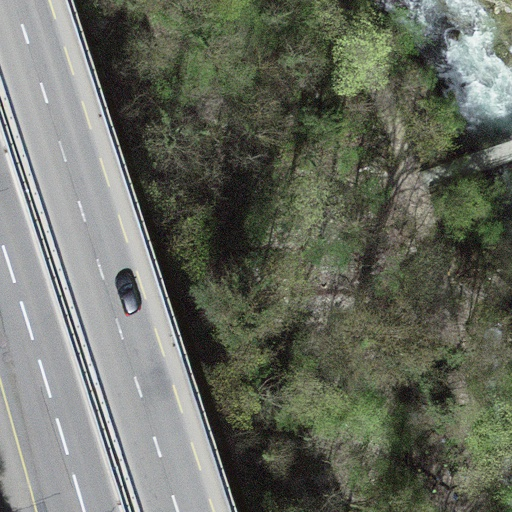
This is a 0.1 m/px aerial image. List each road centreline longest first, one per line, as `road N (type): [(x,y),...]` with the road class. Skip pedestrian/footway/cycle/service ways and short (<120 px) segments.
road 1 (primary): [(178,511),(13,0)]
road 2 (primary): [(0,234),(83,511)]
